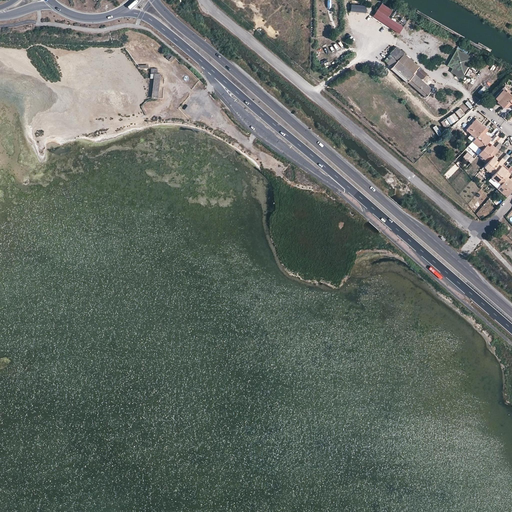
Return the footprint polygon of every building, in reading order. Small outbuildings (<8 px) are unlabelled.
[(392,10),(382,3),(373,17),(399,33),(403,28),(388,17),(392,10)] [(352,5),(351,12),(366,13),(367,6),(352,5)] [(459,46),(457,49),(474,59),(476,55),(459,46)] [(459,72),(464,75),(474,59),(457,49),(453,56),(451,55),(449,58),(451,59),(448,66),(453,69),(451,72),(457,75),(459,72)] [(404,54),(399,61),(414,74),(415,73),(420,67),(404,54)] [(391,67),(390,68),(406,82),(407,81),(425,97),(432,89),(415,73),(414,74),(399,61),(398,60),(397,61),(393,58),(388,64),(391,67)] [(153,98),(163,98),(163,91),(160,91),(160,73),(157,73),(157,69),(151,68),(151,79),(153,79),(153,98)] [(511,95),(511,91),(505,85),(503,87),(511,95)] [(484,87),(478,92),(480,95),(487,90),(484,87)] [(511,95),(503,87),(493,98),(503,107),(504,105),(511,95)] [(455,112),(461,118),(465,114),(460,108),(455,112)] [(455,113),(441,122),(445,128),(459,120),(455,113)] [(485,126),(476,118),(466,129),(475,137),(482,130),(485,126)] [(437,125),(433,128),(439,136),(443,134),(437,125)] [(475,137),(472,141),(481,149),(486,144),(490,139),(485,134),(485,133),(482,130),(475,137)] [(497,135),(495,140),(503,143),(505,138),(497,135)] [(482,155),(480,157),(487,162),(494,155),(497,151),(498,149),(492,144),(490,146),(486,144),(481,149),(479,152),(482,155)] [(499,161),(496,164),(494,161),(496,159),(497,157),(494,155),(487,162),(484,165),(493,174),(502,163),(504,161),(501,158),(499,161)] [(505,166),(502,163),(493,174),(491,176),(501,184),(508,176),(511,173),(504,167),(505,166)] [(510,178),(508,176),(501,184),(499,186),(501,189),(500,190),(504,193),(505,192),(508,195),(511,189),(511,187),(511,176),(510,178)]
